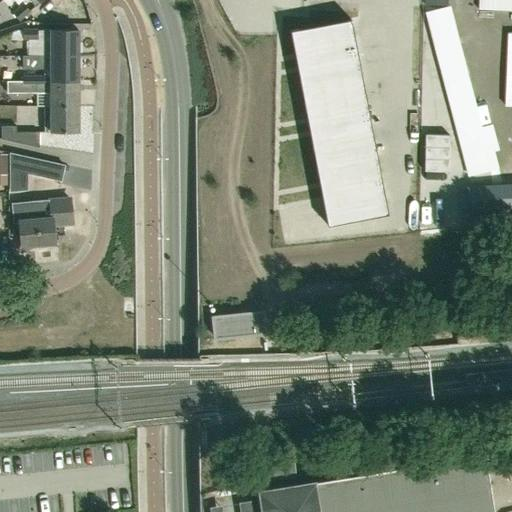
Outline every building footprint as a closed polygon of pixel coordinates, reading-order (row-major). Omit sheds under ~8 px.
[(314,0),(314,11),(346,11),(345,0),(314,0)] [(19,20),(29,12),(23,5),(13,13),(19,20)] [(449,101),(470,181),(493,175),(470,87),(448,6),(426,12),(434,44),(449,101)] [(77,29),(44,29),(44,52),(77,52),(77,29)] [(36,40),(36,30),(22,30),(22,40),(36,40)] [(337,214),(395,198),(350,31),(292,47),(337,214)] [(77,80),(77,52),(44,52),(44,76),(50,76),(50,81),(77,80)] [(50,76),(44,76),(37,76),(37,86),(23,86),(23,81),(8,81),(8,92),(37,92),(37,106),(44,106),(77,106),(77,80),(50,81),(50,76)] [(23,86),(37,86),(37,76),(23,76),(23,81),(23,86)] [(44,132),(77,132),(77,106),(44,106),(44,132)] [(16,132),(16,126),(1,125),(1,138),(39,147),(39,132),(16,132)] [(44,161),(43,164),(41,173),(40,177),(69,183),(72,167),(44,161)] [(511,183),(466,186),(468,223),(511,220),(511,183)] [(21,245),(37,244),(40,247),(51,247),(53,242),(54,242),(52,218),(35,219),(33,204),(19,205),(21,220),(19,220),(21,245)] [(214,338),(265,332),(263,312),(212,317),(214,338)] [(494,511),(485,453),(260,490),(264,511),(494,511)] [(261,511),(259,496),(249,497),(251,511),(261,511)] [(218,511),(231,511),(230,500),(218,501),(218,511)]
